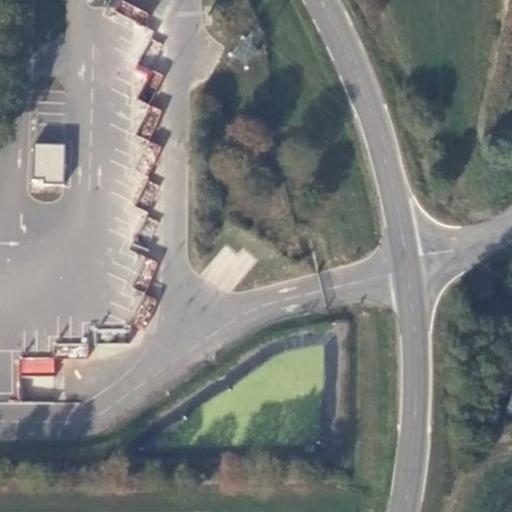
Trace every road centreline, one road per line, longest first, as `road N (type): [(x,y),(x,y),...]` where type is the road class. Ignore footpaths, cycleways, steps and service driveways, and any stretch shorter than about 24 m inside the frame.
road 1 (secondary): [(312,0),(386,170),(406,259)]
road 2 (secondary): [(406,259),(417,434),(403,511)]
